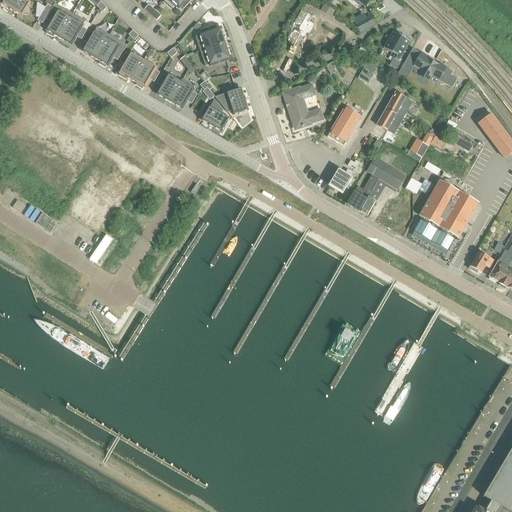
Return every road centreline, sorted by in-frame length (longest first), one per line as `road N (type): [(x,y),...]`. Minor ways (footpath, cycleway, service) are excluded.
road 1 (unclassified): [(34,37),(65,70),(207,166),(511,340)]
road 2 (unclassified): [(34,37),(286,183)]
road 3 (residential): [(511,314),(286,183)]
road 4 (residential): [(286,183),(219,0)]
